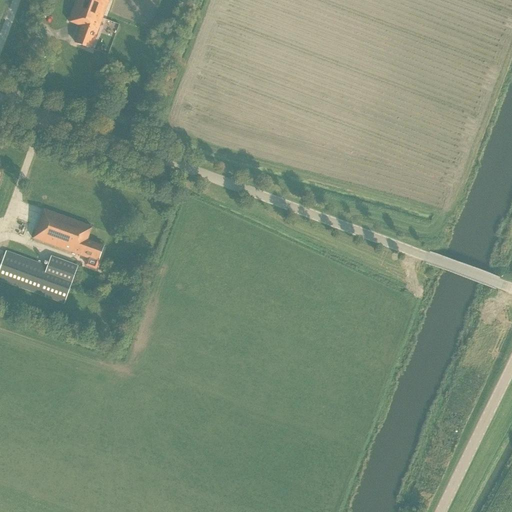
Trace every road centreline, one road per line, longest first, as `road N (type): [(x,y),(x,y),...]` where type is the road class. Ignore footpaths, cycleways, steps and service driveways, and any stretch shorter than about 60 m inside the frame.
road 1 (unclassified): [(511,289),(0,100)]
road 2 (unclassified): [(444,511),(511,368)]
